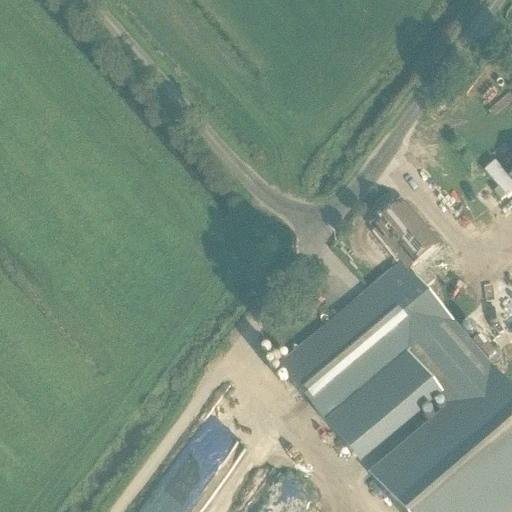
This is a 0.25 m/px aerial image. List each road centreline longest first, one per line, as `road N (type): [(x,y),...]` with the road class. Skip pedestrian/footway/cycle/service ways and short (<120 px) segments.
road 1 (unclassified): [(121,511),(320,235)]
road 2 (unclassified): [(320,235),(274,206),(82,0)]
road 3 (unclassified): [(501,0),(320,235)]
